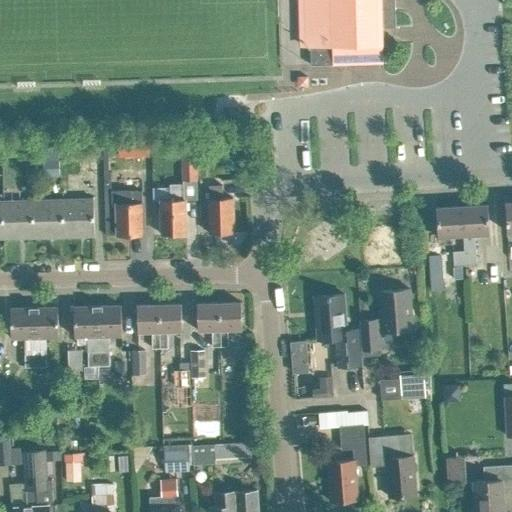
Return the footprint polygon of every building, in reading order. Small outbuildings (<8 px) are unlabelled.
[(298,0),(300,31),(303,31),(303,45),(310,45),(311,64),(382,62),(381,42),(382,42),(382,26),(395,26),(394,0),(298,0)] [(296,86),(307,85),(306,76),(295,76),(296,86)] [(227,134),(197,134),(197,150),(218,149),(218,144),(227,144),(227,134)] [(150,143),(120,143),(120,158),(150,158),(150,143)] [(182,178),(196,178),(195,143),(181,143),(182,178)] [(43,174),(59,174),(58,150),(42,150),(43,174)] [(238,152),(223,156),(227,171),(242,167),(238,152)] [(183,198),(183,182),(169,183),(170,199),(160,199),(161,233),(186,232),(185,198),(183,198)] [(222,197),(222,184),(209,184),(209,197),(208,197),(209,232),(233,231),(232,197),(222,197)] [(143,233),(142,190),(112,190),(112,202),(115,202),(116,234),(143,233)] [(33,236),(64,235),(63,198),(33,199),(33,236)] [(63,198),(64,235),(94,235),(93,198),(63,198)] [(3,237),(33,236),(33,199),(2,200),(3,237)] [(463,235),(463,250),(464,264),(476,263),(474,234),(489,233),(487,202),(461,204),(463,235)] [(437,236),(463,235),(461,204),(436,206),(437,236)] [(454,265),(464,264),(463,250),(453,250),(454,265)] [(432,290),(442,290),(439,252),(429,252),(432,290)] [(363,348),(379,347),(379,345),(413,342),(412,328),(409,287),(378,290),(380,317),(360,319),(363,348)] [(346,328),(343,293),(317,295),(319,315),(315,315),(317,339),(335,337),(337,365),(361,363),(358,328),(346,328)] [(212,345),(220,345),(219,301),(197,302),(197,329),(212,329),(212,333),(211,333),(212,345)] [(219,301),(220,345),(228,345),(228,333),(227,333),(227,329),(241,328),(241,301),(219,301)] [(159,303),(160,346),(168,346),(168,335),(167,335),(167,330),(181,330),(181,302),(159,303)] [(152,347),(160,346),(159,303),(137,303),(137,331),(152,330),(152,335),(151,335),(152,347)] [(87,380),(99,379),(97,304),(73,305),(74,335),(87,335),(87,356),(82,356),(81,348),(68,349),(68,370),(79,369),(81,369),(81,365),(85,364),(84,380),(87,380)] [(97,304),(99,379),(110,379),(109,334),(121,334),(121,304),(97,304)] [(34,306),(35,366),(46,366),(45,336),(58,336),(57,305),(34,306)] [(24,367),(35,366),(34,306),(10,307),(11,337),(24,337),(24,353),(24,367)] [(302,358),(301,340),(291,341),(293,371),(309,370),(308,360),(305,358),(302,358)] [(234,360),(234,347),(222,346),(222,360),(222,378),(237,378),(237,360),(234,360)] [(205,377),(204,348),(190,349),(190,377),(205,377)] [(145,373),(144,349),(132,350),(133,374),(145,373)] [(79,369),(68,370),(69,386),(79,385),(79,369)] [(189,369),(173,370),(173,386),(189,385),(189,369)] [(423,371),(399,373),(401,397),(425,395),(423,371)] [(314,397),(333,396),(332,376),(319,377),(320,388),(313,388),(314,397)] [(511,382),(503,382),(505,436),(511,435),(511,382)] [(460,401),(460,385),(442,385),(443,401),(460,401)] [(66,395),(48,395),(48,419),(50,419),(50,421),(66,421),(66,395)] [(198,401),(199,418),(198,418),(199,433),(215,432),(215,421),(217,421),(216,400),(198,401)] [(21,418),(35,418),(35,403),(21,403),(21,418)] [(347,424),(339,425),(341,448),(353,447),(353,458),(327,461),(331,500),(353,498),(350,464),(366,463),(363,424),(368,423),(367,410),(346,411),(347,424)] [(411,454),(410,432),(368,436),(370,465),(386,464),(389,496),(415,493),(412,454),(411,454)] [(0,463),(10,463),(9,438),(0,438),(0,463)] [(215,443),(216,462),(252,460),(251,440),(215,443)] [(190,469),(189,466),(187,448),(164,449),(166,471),(190,469)] [(53,501),(51,478),(46,479),(44,449),(23,451),(27,505),(13,506),(13,511),(56,511),(56,503),(51,503),(51,501),(53,501)] [(85,461),(85,452),(64,454),(64,463),(65,463),(66,482),(81,481),(80,461),(85,461)] [(464,453),(446,453),(447,479),(465,478),(464,453)] [(474,511),(503,511),(502,485),(511,483),(511,463),(483,466),(484,480),(473,480),(474,511)] [(177,494),(175,478),(159,479),(160,495),(149,496),(150,511),(179,511),(179,502),(178,502),(178,494),(177,494)] [(113,511),(114,511),(112,483),(91,484),(92,511),(113,511)] [(209,511),(258,511),(256,488),(221,490),(222,504),(209,505),(209,511)]
